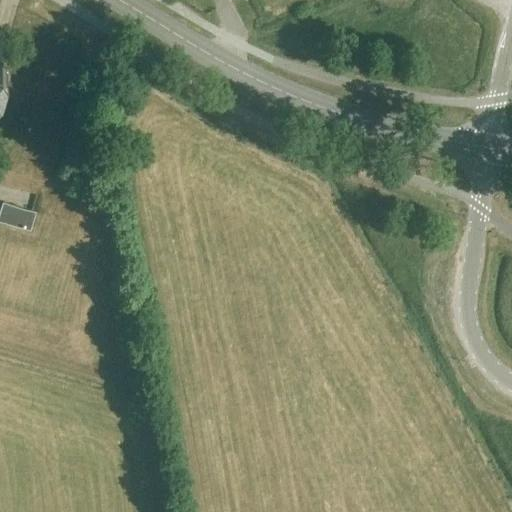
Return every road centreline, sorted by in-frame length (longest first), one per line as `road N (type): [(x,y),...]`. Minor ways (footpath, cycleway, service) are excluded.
road 1 (tertiary): [(487,150),(373,125),(279,92),(117,0)]
road 2 (unclassified): [(511,383),(478,350),(466,313),(487,150)]
road 3 (unclassified): [(487,150),(511,28)]
